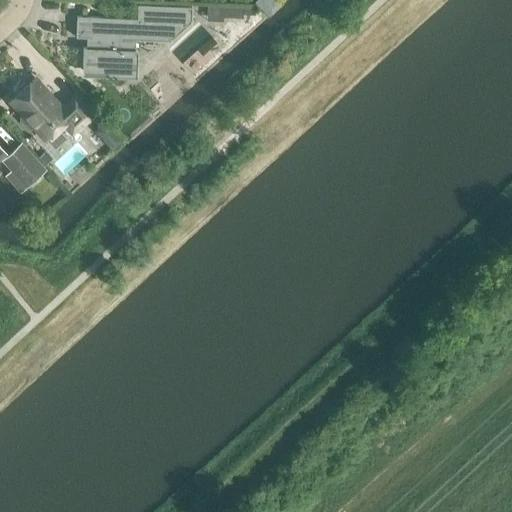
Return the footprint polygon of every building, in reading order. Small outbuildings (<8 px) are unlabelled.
[(222,7),(222,16),(240,17),(240,14),(250,14),(250,7),(222,7)] [(76,16),(75,37),(86,37),(86,48),(83,48),(82,64),(85,64),(84,72),(92,73),(92,76),(109,76),(109,73),(133,74),(133,66),(136,66),(137,50),(134,50),(134,39),(169,41),(191,21),(76,16)] [(74,97),(62,108),(34,78),(9,101),(22,115),(20,117),(19,121),(27,129),(31,129),(33,127),(44,139),(62,123),(71,133),(91,116),(74,97)] [(104,122),(94,131),(103,140),(112,131),(104,122)] [(3,159),(26,185),(43,170),(20,145),(3,159)]
